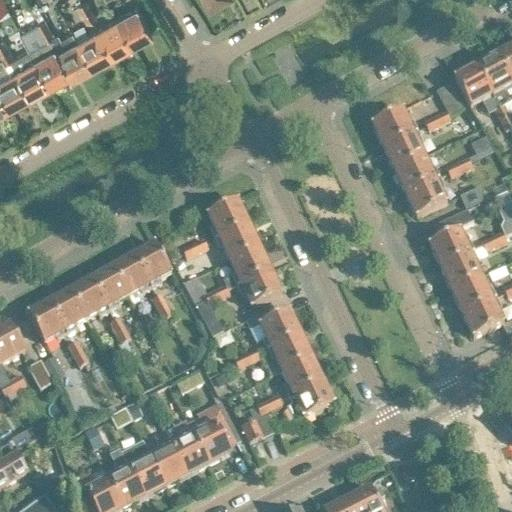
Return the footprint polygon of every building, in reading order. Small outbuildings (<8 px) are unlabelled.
[(81,15),(91,9),(86,0),(76,6),(81,15)] [(152,34),(137,7),(116,19),(127,39),(131,46),(152,34)] [(91,9),(81,15),(86,24),(96,18),(91,9)] [(38,22),(34,25),(39,34),(48,29),(52,37),(48,40),(68,76),(70,80),(90,68),(71,33),(70,32),(61,37),(59,32),(53,36),(44,19),(38,22)] [(131,46),(127,39),(116,19),(96,30),(111,57),(131,46)] [(34,25),(18,34),(28,50),(33,59),(49,87),(68,76),(48,40),(52,37),(48,29),(39,34),(34,25)] [(70,32),(71,33),(90,68),(111,57),(96,30),(76,41),(71,32),(70,32)] [(0,55),(9,50),(4,41),(0,43),(0,55)] [(511,49),(497,58),(511,85),(511,49)] [(9,50),(0,55),(0,57),(1,59),(4,64),(8,62),(13,59),(9,50)] [(13,59),(8,62),(9,63),(13,70),(28,98),(49,87),(33,59),(28,50),(13,59)] [(504,109),(511,104),(511,85),(497,58),(476,70),(494,103),(499,111),(499,112),(504,109)] [(1,59),(0,59),(0,94),(8,109),(28,98),(13,70),(9,63),(8,62),(4,64),(1,59)] [(455,81),(454,82),(464,99),(471,111),(482,105),(484,109),(488,117),(494,114),(499,111),(494,103),(476,70),(455,81)] [(463,112),(460,104),(450,87),(436,95),(449,119),(463,112)] [(0,113),(8,109),(0,94),(0,113)] [(510,119),(504,109),(499,112),(499,111),(494,114),(500,125),(510,119)] [(409,126),(403,113),(372,127),(383,151),(417,135),(412,124),(409,126)] [(445,115),(435,120),(440,131),(451,125),(448,120),(445,115)] [(511,123),(510,119),(500,125),(505,135),(511,131),(511,123)] [(435,120),(424,125),(426,130),(429,136),(440,131),(435,120)] [(383,151),(394,174),(425,160),(419,147),(422,145),(417,135),(383,151)] [(394,174),(405,198),(439,182),(434,171),(431,172),(425,160),(394,174)] [(467,161),(456,166),(462,177),(473,171),(470,166),(467,161)] [(456,166),(446,171),(448,177),(451,182),(462,177),(456,166)] [(405,198),(416,221),(447,207),(441,194),(444,192),(439,182),(405,198)] [(466,212),(487,202),(481,189),(460,199),(466,212)] [(511,206),(507,195),(493,201),(503,224),(500,229),(503,236),(505,240),(511,237),(511,206)] [(210,233),(215,243),(249,227),(238,204),(207,218),(214,232),(210,233)] [(440,242),(429,248),(440,271),(474,255),(468,242),(465,244),(459,233),(472,227),(473,227),(479,224),(472,211),(470,212),(452,221),(434,229),(440,242)] [(260,251),(249,227),(215,243),(220,255),(224,253),(229,265),(260,251)] [(503,236),(492,240),(497,251),(508,246),(505,240),(503,236)] [(492,240),(482,245),(486,254),(486,256),(497,251),(492,240)] [(203,243),(192,248),(197,258),(209,253),(206,248),(203,243)] [(134,259),(152,292),(162,286),(160,283),(171,277),(155,247),(134,259)] [(192,248),(182,253),(184,258),(187,263),(197,258),(192,248)] [(223,283),(226,289),(228,294),(236,290),(237,290),(271,274),(260,251),(229,265),(235,277),(223,283)] [(474,255),(440,271),(451,294),(482,280),(476,267),(480,266),(474,255)] [(142,298),(152,292),(134,259),(113,271),(129,300),(133,309),(144,302),(142,298)] [(504,269),(488,276),(492,284),(508,277),(504,269)] [(113,271),(92,282),(110,315),(120,310),(118,306),(129,300),(113,271)] [(282,297),(271,274),(237,290),(242,301),(245,299),(251,312),(282,297)] [(482,280),(451,294),(462,318),(497,302),(492,291),(488,293),(482,280)] [(92,282),(70,294),(87,324),(98,317),(100,321),(110,315),(92,282)] [(511,287),(503,291),(505,297),(508,302),(511,299),(511,287)] [(220,304),(230,299),(228,294),(226,289),(215,294),(220,304)] [(70,294),(49,306),(67,339),(72,336),(78,333),(76,329),(87,324),(70,294)] [(207,297),(204,299),(206,304),(206,305),(208,309),(209,309),(220,304),(215,294),(207,297)] [(167,309),(161,298),(152,303),(158,314),(167,309)] [(497,302),(462,318),(473,341),(504,327),(498,314),(501,312),(497,302)] [(206,304),(195,309),(207,330),(217,324),(209,309),(208,309),(206,305),(206,304)] [(49,306),(28,318),(38,335),(44,347),(56,341),(58,344),(64,341),(67,339),(49,306)] [(158,314),(163,325),(173,319),(167,309),(158,314)] [(267,353),(301,337),(290,314),(269,324),(265,315),(245,324),(256,346),(262,343),(267,353)] [(119,322),(114,324),(109,327),(115,337),(125,332),(119,322)] [(25,354),(20,345),(10,327),(0,332),(0,366),(0,368),(25,354)] [(115,337),(121,348),(119,349),(124,358),(131,354),(126,345),(131,342),(125,332),(115,337)] [(301,337),(267,353),(273,366),(277,364),(282,375),(312,361),(301,337)] [(77,344),(72,347),(69,349),(67,350),(73,360),(83,355),(77,344)] [(250,368),(260,363),(255,352),(245,357),(250,368)] [(73,360),(79,371),(89,366),(83,355),(73,360)] [(245,357),(234,362),(236,368),(239,373),(250,368),(245,357)] [(53,383),(53,384),(66,378),(55,359),(43,365),(53,383)] [(289,400),(323,384),(312,361),(282,375),(288,388),(284,390),(289,400)] [(53,384),(53,383),(43,365),(42,366),(41,363),(27,370),(40,393),(54,386),(53,385),(53,384)] [(0,366),(0,389),(9,384),(0,368),(0,366)] [(9,384),(16,396),(27,390),(20,378),(9,384)] [(16,396),(9,384),(0,389),(0,391),(5,402),(16,396)] [(323,384),(289,400),(292,408),(286,411),(294,427),(334,408),(323,384)] [(282,409),(278,400),(267,405),(271,414),(282,409)] [(249,413),(254,423),(254,425),(262,442),(276,435),(266,416),(271,414),(267,405),(249,413)] [(133,423),(143,418),(136,406),(127,411),(133,423)] [(186,424),(185,424),(208,468),(230,457),(227,452),(240,445),(220,406),(197,418),(199,422),(188,428),(186,424)] [(208,468),(185,424),(164,435),(187,479),(208,468)] [(241,431),(249,448),(262,442),(254,425),(241,431)] [(96,431),(86,437),(94,453),(104,448),(96,431)] [(13,439),(18,450),(33,443),(28,432),(13,439)] [(166,490),(187,479),(164,435),(154,441),(162,455),(151,461),(166,490)] [(143,446),(122,457),(145,501),(166,490),(151,461),(143,446)] [(120,477),(109,483),(123,511),(145,501),(122,457),(120,454),(111,459),(113,462),(112,463),(120,477)] [(0,492),(29,476),(17,455),(0,464),(0,492)] [(80,479),(71,483),(78,499),(77,500),(83,511),(123,511),(109,483),(103,472),(92,478),(90,474),(80,479)] [(380,490),(372,494),(377,503),(380,501),(384,499),(380,490)] [(370,491),(347,502),(351,511),(385,511),(380,501),(377,503),(372,494),(370,491)] [(54,511),(45,498),(25,511),(54,511)] [(351,511),(347,503),(327,511),(351,511)]
